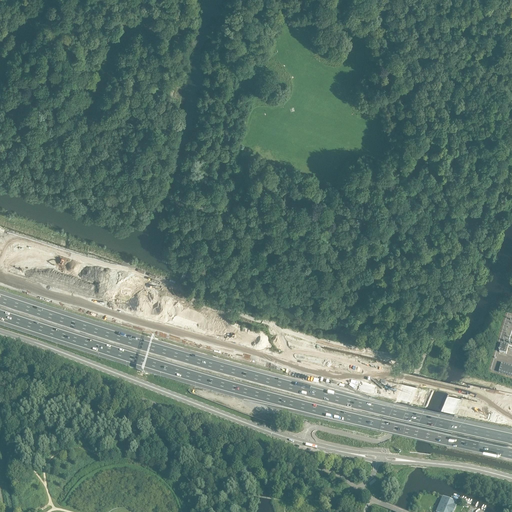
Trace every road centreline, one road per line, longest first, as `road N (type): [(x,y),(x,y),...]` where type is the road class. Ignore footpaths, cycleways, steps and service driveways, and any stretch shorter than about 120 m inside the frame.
road 1 (motorway): [(511,436),(302,388),(0,298)]
road 2 (motorway): [(0,314),(283,400),(511,451)]
road 3 (tertiary): [(351,453),(271,432),(0,330)]
road 4 (motorway): [(265,357),(0,272)]
road 5 (motorway): [(511,406),(265,357)]
road 6 (track): [(356,377),(465,392),(511,418)]
